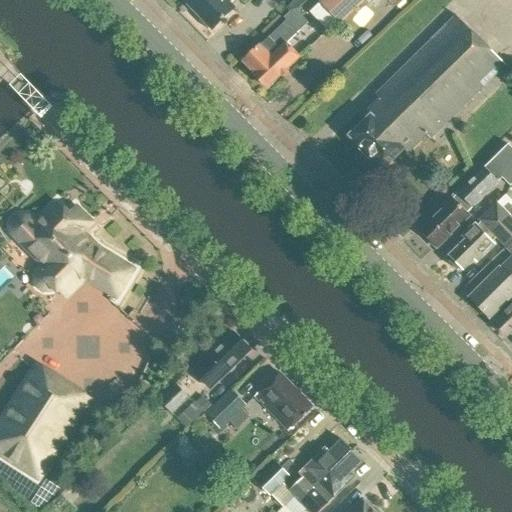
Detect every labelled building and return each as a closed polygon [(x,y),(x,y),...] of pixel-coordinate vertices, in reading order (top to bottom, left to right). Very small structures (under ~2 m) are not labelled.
[(212,30),(234,8),(230,4),(233,0),(193,0),(188,5),(201,18),(198,21),(207,30),(210,28),(212,30)] [(340,26),(367,0),(321,0),(318,3),(340,26)] [(285,21),(243,63),(253,74),(252,74),(266,89),(279,76),(282,78),(290,70),(288,69),(300,57),(287,44),(308,24),(296,11),(294,9),(283,19),(285,21)] [(365,112),(370,117),(349,137),(382,171),(402,150),(408,156),(426,138),(430,142),(505,67),(455,16),(376,95),(379,98),(365,112)] [(453,199),(451,198),(419,232),(436,249),(449,234),(451,235),(458,228),(460,230),(470,218),(466,214),(499,182),(498,181),(501,178),(510,187),(511,184),(511,149),(507,145),(484,169),(484,168),(453,199)] [(507,249),(511,243),(511,220),(497,205),(480,222),(481,223),(477,227),(476,226),(463,238),(466,241),(450,257),(451,258),(450,263),(457,271),(458,270),(463,270),(464,270),(480,255),(483,258),(495,246),(493,243),(497,239),(507,249)] [(98,251),(81,233),(90,224),(76,209),(66,218),(55,207),(40,222),(32,222),(31,221),(29,219),(26,218),(23,218),(21,218),(18,219),(16,221),(14,223),(13,226),(12,229),(13,232),(14,234),(15,237),(45,266),(40,271),(38,274),(37,276),(37,279),(37,282),(38,285),(40,287),(42,289),(45,290),(47,290),(50,290),(53,289),(55,287),(60,282),(65,287),(78,274),(116,297),(132,271),(98,251)] [(511,244),(507,249),(511,254),(511,270),(506,276),(499,269),(469,299),(490,320),(511,297),(511,244)] [(511,306),(494,325),(506,337),(511,331),(511,306)] [(225,376),(251,351),(233,333),(209,357),(207,356),(192,370),(210,389),(224,376),(225,376)] [(0,453),(38,478),(89,401),(38,368),(0,427),(0,453)] [(288,432),(313,408),(280,374),(255,398),(288,432)] [(172,415),(189,398),(177,385),(159,401),(172,415)] [(222,431),(246,405),(230,390),(213,407),(206,415),(222,431)] [(206,415),(213,407),(202,397),(195,404),(206,415)] [(291,511),(302,502),(353,451),(342,441),(330,453),(326,449),(299,475),(303,479),(291,491),(296,496),(279,511),(291,511)] [(310,511),(320,511),(355,478),(352,474),(364,463),(363,462),(353,451),(302,502),(291,511),(306,511),(308,510),(310,511)] [(276,463),(256,482),(271,497),(291,478),(276,463)] [(362,500),(350,511),(377,511),(375,510),(373,511),(362,500)]
